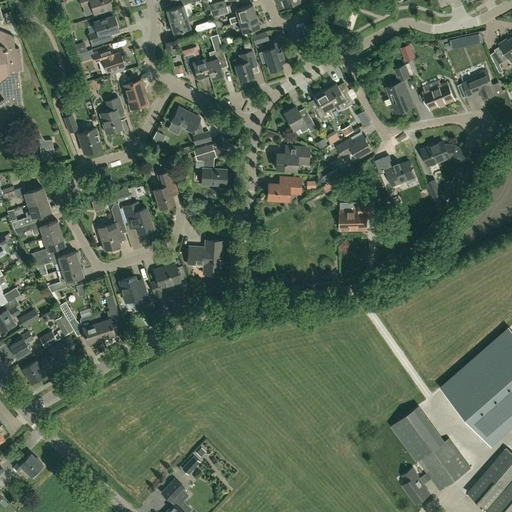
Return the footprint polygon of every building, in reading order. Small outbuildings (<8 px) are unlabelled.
[(108,0),(79,0),(82,6),(82,5),(85,15),(110,7),(108,0)] [(210,11),(226,6),(224,0),(223,0),(208,5),(209,9),(210,11)] [(166,9),(169,21),(191,14),(186,15),(183,4),(181,4),(166,9)] [(238,21),(255,16),(251,4),(234,9),(238,21)] [(226,6),(210,11),(212,17),(228,12),(226,6)] [(192,20),(191,14),(169,21),(173,33),(175,38),(192,33),(190,27),(188,21),(192,20)] [(89,34),(92,44),(112,38),(110,32),(118,30),(113,15),(94,21),(97,31),(89,34)] [(255,16),(238,21),(241,33),(258,28),(255,16)] [(208,28),(215,26),(213,20),(206,22),(208,28)] [(44,140),(26,115),(23,111),(23,110),(18,70),(22,69),(19,47),(15,48),(13,35),(0,29),(0,89),(6,97),(0,100),(0,127),(19,114),(39,140),(40,149),(41,161),(52,160),(50,148),(53,148),(52,139),(44,140)] [(474,43),(474,41),(482,40),(479,33),(450,39),(452,48),(474,43)] [(235,41),(233,35),(219,39),(221,45),(235,41)] [(506,38),(499,42),(500,45),(494,49),(502,62),(508,58),(511,61),(511,60),(511,36),(507,39),(506,38)] [(262,62),(267,61),(270,71),(282,67),(280,63),(287,61),(280,40),(274,42),(275,47),(259,52),(262,62)] [(77,54),(82,53),(83,59),(88,58),(85,43),(75,45),(77,54)] [(400,47),(406,61),(416,57),(410,43),(400,47)] [(204,57),(200,58),(196,46),(182,50),(183,55),(182,55),(188,74),(195,71),(197,78),(209,75),(210,79),(211,78),(204,57)] [(204,57),(211,78),(223,75),(220,68),(227,66),(222,47),(215,50),(215,51),(209,53),(211,59),(205,61),(204,57)] [(119,52),(113,54),(111,48),(106,49),(93,53),(94,58),(95,61),(99,60),(102,72),(106,71),(107,71),(110,71),(123,66),(124,66),(119,52)] [(239,80),(240,80),(241,82),(248,79),(247,78),(253,76),(249,64),(256,62),(252,50),(239,54),(242,63),(235,65),(239,80)] [(399,81),(411,76),(406,63),(394,69),(399,81)] [(483,98),(496,93),(486,69),(479,72),(481,75),(463,82),(468,95),(480,91),(483,98)] [(431,83),(433,88),(424,92),(430,107),(445,101),(445,102),(453,98),(447,82),(441,85),(439,79),(431,83)] [(131,108),(147,103),(142,89),(144,89),(141,80),(133,82),(132,82),(124,84),(131,108)] [(390,105),(393,114),(414,106),(404,80),(386,87),(393,104),(390,105)] [(324,90),(333,105),(339,102),(342,107),(343,108),(344,108),(353,103),(344,87),(339,90),(336,83),(324,90)] [(328,109),(333,105),(324,90),(313,96),(317,102),(312,105),(321,120),(329,116),(330,116),(330,115),(330,114),(330,113),(328,109)] [(105,132),(121,127),(119,120),(118,120),(116,116),(123,114),(118,97),(105,101),(108,110),(100,113),(105,132)] [(200,117),(178,106),(170,121),(192,132),(192,131),(194,132),(195,135),(193,135),(195,144),(211,140),(208,131),(201,133),(198,121),(200,117)] [(302,118),(298,111),(295,106),(284,113),(293,129),(298,126),(301,132),(308,128),(310,131),(316,127),(309,114),(302,118)] [(69,132),(78,129),(72,113),(63,117),(69,132)] [(84,152),(101,147),(95,128),(78,133),(84,152)] [(371,149),(364,137),(353,143),(351,138),(336,146),(342,157),(353,151),(356,158),(371,149)] [(430,145),(421,149),(428,165),(451,156),(462,163),(468,153),(455,145),(445,144),(444,141),(430,147),(430,145)] [(177,150),(178,153),(194,149),(193,145),(183,148),(183,149),(177,150)] [(276,153),(275,168),(295,170),(296,162),(308,163),(309,150),(300,147),(285,146),(285,154),(276,153)] [(195,167),(202,167),(201,183),(225,185),(226,169),(210,168),(210,158),(216,157),(213,149),(195,156),(193,156),(194,160),(195,160),(195,167)] [(391,185),(416,176),(412,167),(409,160),(394,166),(389,154),(381,157),(386,169),(386,170),(388,176),(388,177),(391,185)] [(359,168),(336,179),(340,187),(363,176),(359,168)] [(175,184),(174,184),(170,170),(157,174),(161,186),(153,189),(159,207),(174,203),(172,195),(178,193),(175,184)] [(268,183),(267,198),(287,200),(288,192),(299,193),(300,178),(280,177),(279,184),(268,183)] [(435,178),(427,182),(433,197),(442,194),(435,178)] [(28,204),(46,199),(42,187),(24,192),(24,193),(19,195),(21,200),(26,198),(28,204)] [(16,196),(14,190),(2,193),(4,200),(16,196)] [(11,222),(13,228),(30,223),(28,216),(31,216),(32,216),(50,211),(46,199),(28,204),(30,210),(25,212),(26,217),(11,222)] [(357,218),(357,229),(367,229),(367,214),(373,214),(373,201),(359,201),(359,209),(359,218),(357,218)] [(96,235),(100,234),(105,249),(119,245),(118,241),(125,239),(123,232),(127,231),(118,203),(117,203),(117,202),(113,203),(111,208),(114,219),(112,223),(94,229),(96,235)] [(137,202),(123,206),(130,228),(136,226),(138,233),(153,228),(146,207),(139,209),(137,202)] [(359,218),(359,209),(349,209),(349,202),(340,202),(340,210),(340,230),(357,229),(357,218),(359,218)] [(394,229),(390,204),(376,206),(380,231),(394,229)] [(7,211),(10,221),(16,218),(13,209),(7,211)] [(39,220),(30,223),(13,228),(16,234),(24,231),(32,229),(32,230),(33,234),(41,231),(43,238),(61,232),(57,220),(48,222),(45,224),(43,218),(39,220)] [(61,232),(43,238),(47,250),(65,244),(61,232)] [(220,274),(222,240),(207,239),(207,247),(189,246),(187,264),(203,265),(203,273),(220,274)] [(32,260),(46,255),(44,248),(28,253),(32,260)] [(61,269),(79,263),(78,259),(79,259),(80,258),(78,252),(77,251),(76,252),(76,251),(57,256),(58,257),(48,260),(46,255),(32,260),(36,266),(48,262),(48,261),(51,260),(53,264),(59,262),(61,269)] [(60,281),(47,285),(51,291),(65,287),(63,282),(83,276),(83,275),(84,274),(85,273),(83,267),(82,267),(80,267),(79,263),(61,269),(63,275),(58,277),(60,281)] [(153,294),(162,291),(162,289),(168,287),(167,285),(180,281),(179,279),(185,277),(181,265),(176,267),(175,264),(162,268),(161,267),(153,269),(156,279),(149,282),(153,294)] [(0,305),(2,304),(15,297),(19,294),(15,287),(3,295),(1,292),(2,291),(0,287),(0,283),(5,280),(2,274),(0,275),(0,305)] [(135,305),(149,301),(141,278),(135,280),(134,275),(119,280),(125,301),(133,299),(135,305)] [(104,292),(105,297),(109,311),(116,308),(112,295),(111,295),(110,290),(104,292)] [(158,310),(167,307),(162,291),(153,294),(158,310)] [(18,312),(15,307),(19,304),(15,297),(2,304),(5,309),(0,312),(0,330),(0,331),(7,327),(8,329),(15,324),(11,317),(18,312)] [(77,335),(83,333),(81,328),(65,301),(59,305),(77,335)] [(23,327),(39,318),(34,308),(17,317),(23,327)] [(93,315),(94,315),(93,313),(81,317),(79,319),(82,327),(87,342),(101,338),(93,315)] [(93,315),(101,338),(114,334),(109,318),(102,321),(99,313),(94,315),(93,315)] [(511,426),(511,331),(509,328),(442,386),(492,444),(511,426)] [(58,333),(55,335),(51,330),(39,338),(45,347),(57,340),(57,339),(60,337),(58,333)] [(9,345),(16,357),(30,349),(26,342),(32,338),(28,331),(17,337),(19,340),(9,345)] [(53,358),(66,350),(60,340),(47,348),(53,358)] [(35,360),(23,368),(31,382),(44,374),(41,370),(50,365),(45,357),(36,362),(35,360)] [(438,424),(450,417),(441,401),(429,408),(438,424)] [(416,503),(430,493),(423,484),(431,478),(440,489),(470,467),(449,438),(428,454),(436,466),(419,478),(417,475),(418,474),(413,467),(402,475),(407,482),(403,485),(416,503)] [(511,511),(511,451),(507,447),(468,492),(490,511),(511,511)] [(38,470),(43,464),(31,453),(23,461),(22,460),(15,467),(19,471),(23,467),(34,477),(40,471),(38,470)] [(188,474),(200,461),(193,455),(182,468),(188,474)] [(170,511),(169,511),(184,511),(178,506),(189,495),(183,489),(184,487),(175,478),(160,492),(170,501),(172,499),(175,502),(168,509),(170,511)] [(0,505),(6,507),(9,502),(3,499),(0,505)]
